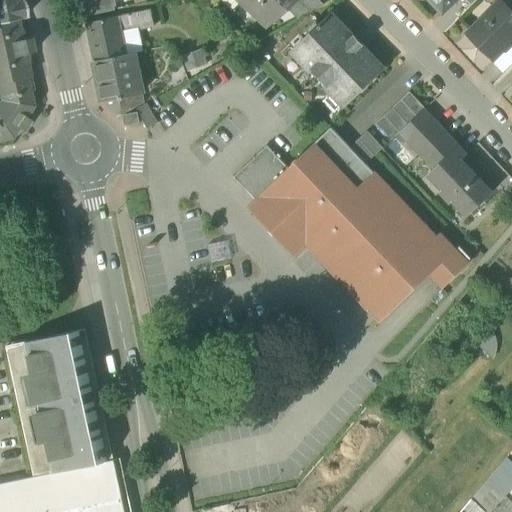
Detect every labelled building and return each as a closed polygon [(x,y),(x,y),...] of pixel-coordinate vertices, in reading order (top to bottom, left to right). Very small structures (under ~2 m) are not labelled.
[(0,0),(0,22),(17,19),(26,17),(22,0),(0,0)] [(80,0),(84,17),(116,11),(113,0),(80,0)] [(113,0),(116,11),(128,8),(126,0),(113,0)] [(239,0),(239,1),(265,25),(282,6),(288,12),(298,0),(239,0)] [(298,0),(288,12),(296,20),(323,6),(316,0),(298,0)] [(429,0),(443,14),(457,0),(429,0)] [(467,34),(493,60),(511,40),(511,21),(510,20),(511,18),(511,13),(500,2),(467,34)] [(118,17),(122,33),(139,29),(154,26),(151,16),(149,16),(148,11),(118,17)] [(324,87),(343,107),(344,106),(344,105),(355,94),(356,96),(357,95),(372,80),(373,81),(374,80),(372,78),(381,69),(382,70),(383,69),(361,47),(363,45),(354,36),(352,37),(331,15),(330,16),(331,17),(322,26),(320,24),(319,25),(304,40),(304,39),(303,40),(304,42),(293,53),(293,52),(292,53),(311,73),(312,72),(326,85),(324,87)] [(86,24),(94,61),(127,55),(122,33),(118,17),(86,24)] [(0,83),(23,79),(30,77),(28,66),(28,54),(33,53),(33,50),(30,38),(25,40),(19,29),(17,19),(0,22),(0,83)] [(143,51),(139,29),(122,33),(127,55),(133,53),(143,51)] [(101,91),(109,90),(111,101),(119,99),(123,98),(123,97),(142,93),(133,53),(127,55),(94,61),(101,91)] [(26,92),(23,79),(0,83),(0,99),(0,100),(0,141),(2,141),(1,135),(14,132),(17,128),(23,132),(30,121),(25,118),(33,107),(29,91),(26,92)] [(103,103),(111,101),(109,90),(101,91),(103,103)] [(391,141),(399,133),(423,110),(425,109),(409,92),(375,124),(391,141)] [(119,99),(122,116),(144,104),(142,93),(123,97),(123,98),(119,99)] [(136,110),(147,129),(158,123),(147,104),(136,110)] [(434,121),(423,110),(399,133),(410,144),(434,121)] [(122,116),(124,126),(139,123),(137,113),(122,116)] [(453,201),(467,217),(491,193),(461,161),(466,155),(434,121),(410,144),(434,169),(427,175),(442,190),(440,192),(450,203),(453,201)] [(331,128),(289,169),(255,201),(271,217),(276,212),(307,245),(380,322),(428,276),(447,257),(460,271),(468,263),(440,234),(436,239),(331,128)] [(350,147),(366,164),(383,148),(367,132),(350,147)] [(233,177),(255,201),(289,169),(267,146),(233,177)] [(271,217),(255,201),(248,208),(295,257),(307,245),(276,212),(271,217)] [(227,240),(207,245),(212,264),(231,260),(227,240)] [(460,271),(447,257),(428,276),(441,290),(460,271)] [(495,336),(490,329),(476,345),(491,360),(495,355),(497,349),(497,342),(495,336)] [(8,356),(34,478),(105,462),(81,354),(65,344),(8,356)] [(511,463),(506,457),(496,468),(511,482),(511,463)] [(0,484),(0,511),(125,511),(115,460),(105,462),(34,478),(0,484)] [(504,497),(511,488),(511,482),(496,468),(487,480),(504,497)] [(493,511),(505,498),(504,497),(487,480),(471,499),(485,511),(493,511)] [(485,511),(471,499),(459,511),(485,511)]
